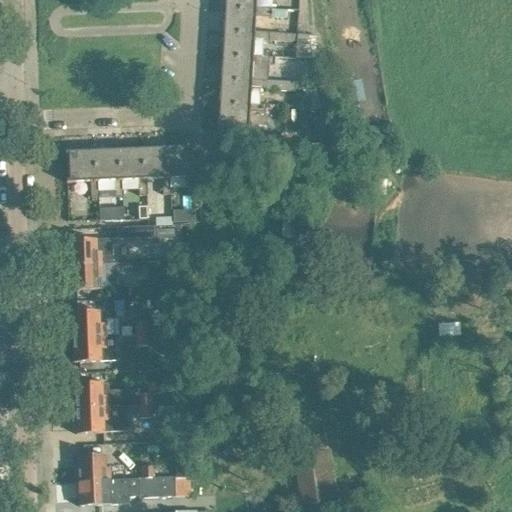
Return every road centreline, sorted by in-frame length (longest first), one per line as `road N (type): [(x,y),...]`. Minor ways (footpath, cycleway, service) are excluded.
road 1 (residential): [(30,511),(17,118)]
road 2 (residential): [(17,118),(174,110),(185,89),(188,0)]
